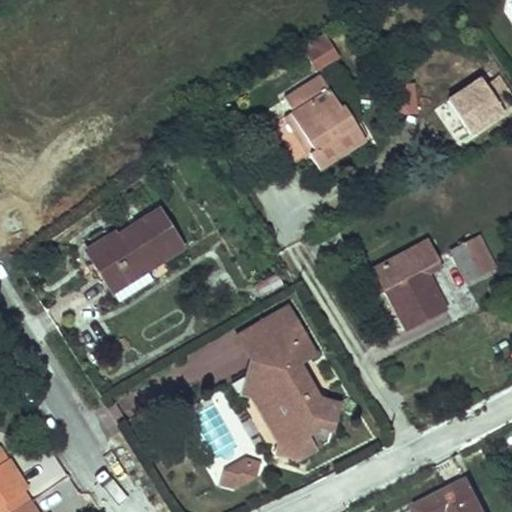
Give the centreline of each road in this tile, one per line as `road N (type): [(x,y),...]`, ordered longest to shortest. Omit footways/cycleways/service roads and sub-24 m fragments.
road 1 (residential): [(126,511),(0,299)]
road 2 (residential): [(511,407),(305,511)]
